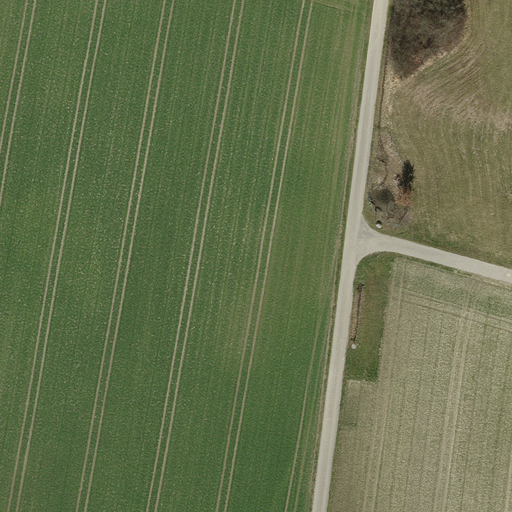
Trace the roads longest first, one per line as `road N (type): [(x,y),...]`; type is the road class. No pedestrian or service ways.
road 1 (track): [(382,0),(320,511)]
road 2 (track): [(354,234),(511,279)]
